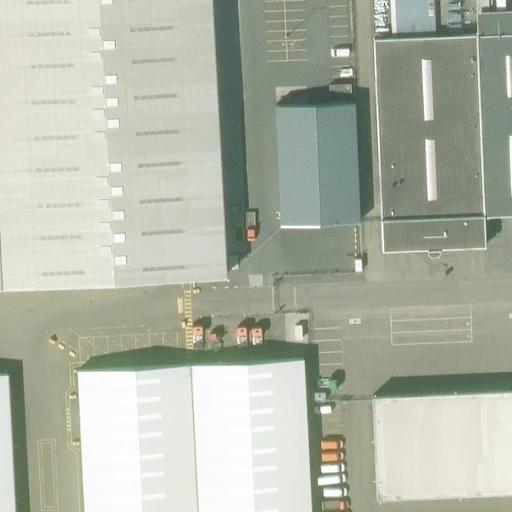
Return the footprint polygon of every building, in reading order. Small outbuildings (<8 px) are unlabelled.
[(226,255),(211,0),(0,0),(0,285),(227,274),(226,255)] [(435,34),(433,0),(391,0),(393,36),(435,34)] [(372,39),(382,250),(427,248),(428,248),(485,246),(484,216),(511,214),(511,13),(475,15),(475,35),(372,39)] [(276,105),(281,225),(359,222),(354,102),(352,102),(276,105)] [(310,511),(303,359),(78,370),(84,511),(310,511)] [(13,511),(7,374),(0,374),(0,511),(13,511)] [(511,389),(372,396),(376,497),(511,491),(511,389)]
